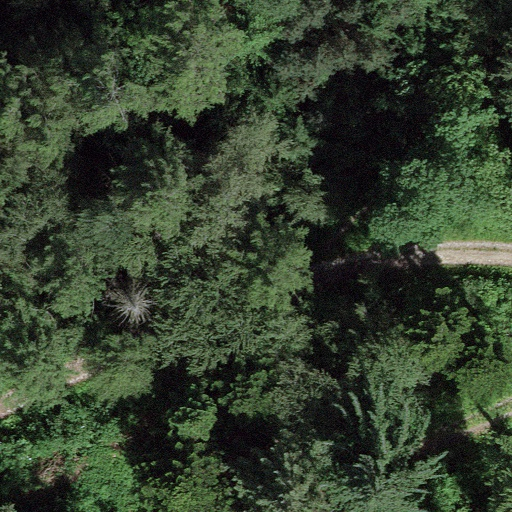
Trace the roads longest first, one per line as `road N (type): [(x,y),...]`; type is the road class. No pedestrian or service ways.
road 1 (track): [(511,247),(387,256),(286,284),(138,341),(0,407)]
road 2 (track): [(320,511),(379,467),(511,403)]
